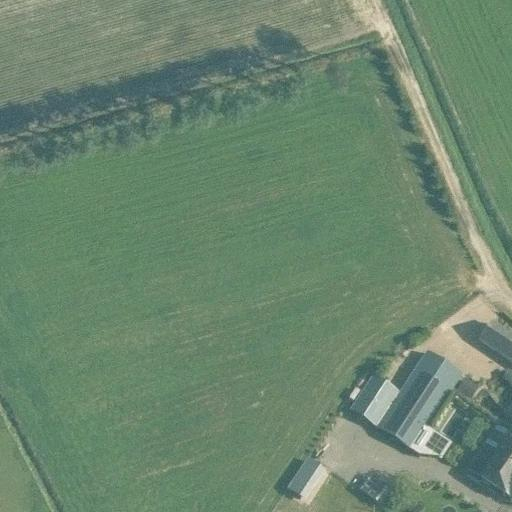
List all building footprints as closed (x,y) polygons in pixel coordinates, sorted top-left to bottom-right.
[(478,342),(511,365),(511,339),(490,325),(478,342)] [(376,430),(411,454),(462,377),(425,354),(376,430)] [(511,376),(508,374),(503,381),(509,385),(511,379),(511,376)] [(349,413),(374,430),(397,395),(372,378),(349,413)] [(464,381),(457,392),(467,399),(475,388),(464,381)] [(511,496),(511,433),(511,432),(502,445),(491,438),(467,474),(509,502),(511,496)] [(308,462),(288,493),(300,501),(320,470),(308,462)]
